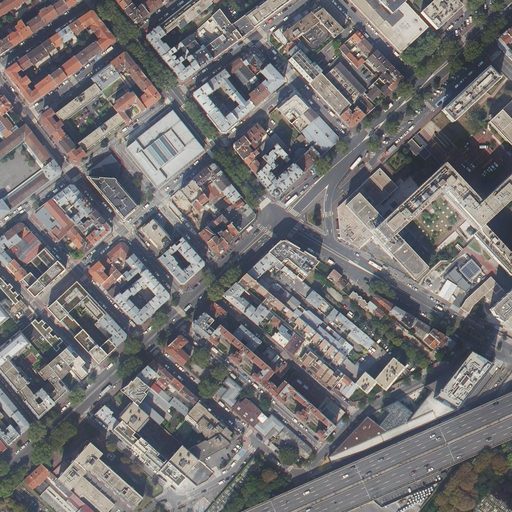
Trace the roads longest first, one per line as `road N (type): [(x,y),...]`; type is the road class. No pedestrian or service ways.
road 1 (trunk): [(511,404),(265,511)]
road 2 (residential): [(77,405),(180,497),(230,472),(257,442)]
road 3 (trunk): [(320,511),(511,426)]
road 4 (residential): [(323,451),(171,317)]
road 5 (residential): [(204,287),(359,416)]
road 6 (residential): [(144,342),(257,442)]
road 7 (residential): [(476,335),(448,367),(359,416)]
road 8 (residential): [(73,173),(176,95)]
road 9 (residential): [(130,37),(29,114)]
road 10 (residential): [(422,85),(336,0)]
